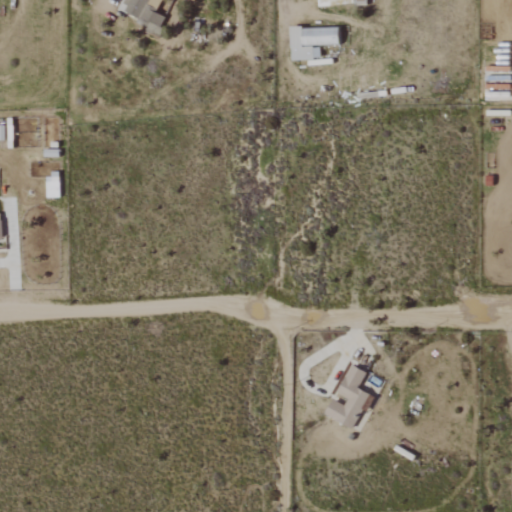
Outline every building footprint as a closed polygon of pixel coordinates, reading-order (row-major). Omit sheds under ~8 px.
[(150,0),(128,0),(123,10),(139,19),(136,24),(158,35),(167,18),(147,7),(150,0)] [(155,11),(162,0),(152,0),(148,6),(155,11)] [(292,59),(318,59),(318,45),(340,45),(340,27),(291,28),(292,59)] [(47,176),(47,198),(60,198),(60,175),(47,176)] [(339,394),(349,399),(346,406),(334,400),(326,415),(353,428),(370,394),(359,389),(367,373),(353,366),(339,394)]
